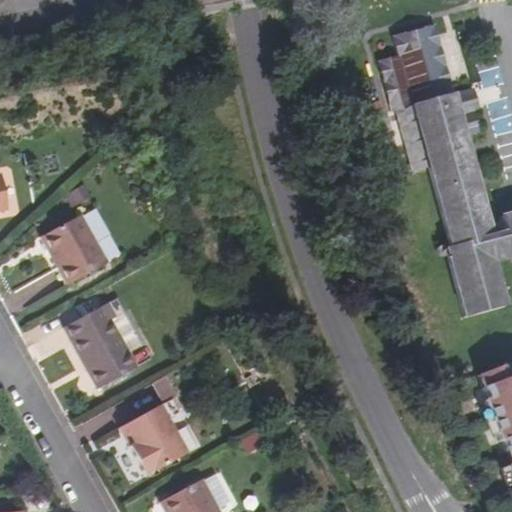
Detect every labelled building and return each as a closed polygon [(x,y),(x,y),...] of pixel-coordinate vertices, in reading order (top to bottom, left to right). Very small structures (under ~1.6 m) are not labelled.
[(397,57),(378,63),(391,112),(395,111),(411,173),(427,169),(448,249),(444,251),(462,318),(504,307),(493,265),(511,259),(511,214),(500,217),(504,234),(490,238),(464,137),(477,134),(467,93),(453,96),(433,27),(393,37),(397,57)] [(498,66),(477,73),(482,89),(503,82),(498,66)] [(493,132),(511,130),(507,99),(489,101),(493,132)] [(60,266),(57,268),(67,285),(105,264),(79,217),(40,238),(49,254),(54,252),(60,266)] [(54,252),(49,254),(57,268),(60,266),(54,252)] [(110,321),(114,318),(107,305),(62,329),(96,389),(135,368),(110,321)] [(511,450),(511,376),(480,389),(484,401),(482,402),(497,443),(500,442),(504,454),(511,450)] [(184,455),(158,407),(123,426),(133,444),(128,447),(144,476),(184,455)] [(133,444),(123,426),(118,429),(128,447),(133,444)] [(215,511),(200,482),(199,481),(164,500),(170,511),(215,511)] [(170,511),(164,500),(159,503),(164,511),(170,511)] [(0,503),(0,511),(12,511),(10,502),(0,503)]
